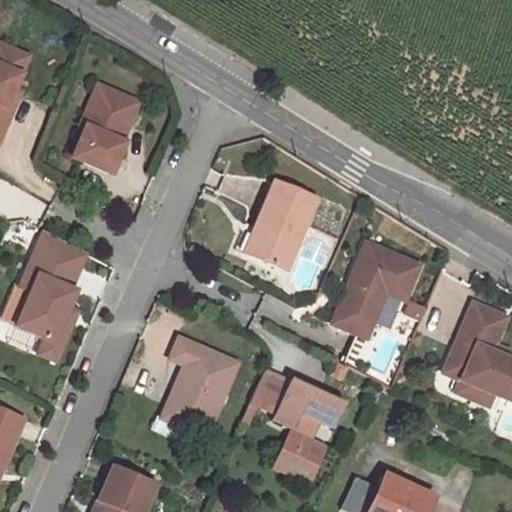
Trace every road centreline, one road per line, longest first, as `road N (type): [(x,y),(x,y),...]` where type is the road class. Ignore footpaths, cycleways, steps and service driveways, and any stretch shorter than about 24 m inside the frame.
road 1 (residential): [(39,511),(225,87)]
road 2 (residential): [(511,256),(225,87)]
road 3 (residential): [(225,87),(86,0)]
